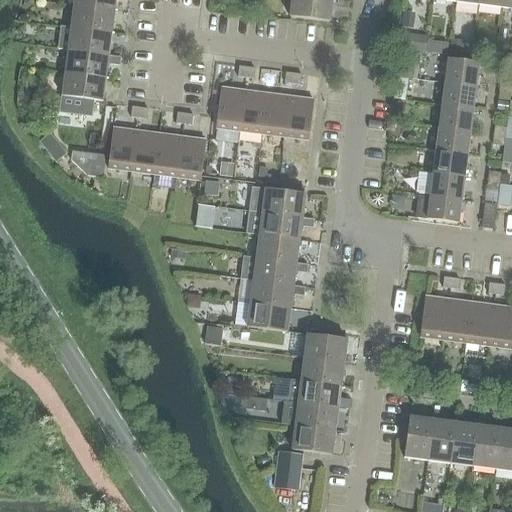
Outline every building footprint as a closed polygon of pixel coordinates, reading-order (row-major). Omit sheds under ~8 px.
[(73,0),(73,6),(114,12),(115,0),(73,0)] [(332,0),(291,0),(289,18),(329,23),(332,0)] [(478,0),(478,6),(500,9),(501,0),(478,0)] [(511,0),(501,0),(500,9),(511,10),(511,0)] [(70,29),(111,35),(114,12),(73,6),(70,29)] [(413,14),(405,13),(403,13),(401,28),(403,28),(411,29),(413,14)] [(67,52),(108,57),(111,35),(70,29),(60,28),(57,51),(67,52)] [(427,38),(405,35),(403,35),(401,51),(425,54),(427,38)] [(463,59),(464,42),(451,40),(449,58),(463,59)] [(64,74),(105,80),(108,57),(67,52),(64,74)] [(415,56),(401,54),(398,72),(412,74),(415,56)] [(478,65),(447,61),(444,84),(475,88),(478,65)] [(245,80),(245,79),(247,69),(238,68),(237,79),(245,80)] [(247,69),(245,79),(245,80),(253,81),(254,70),(247,69)] [(81,113),(82,100),(102,103),(105,80),(64,74),(61,97),(62,97),(60,110),(81,113)] [(292,86),(293,75),(285,74),(283,85),(292,86)] [(293,75),(292,86),(299,87),(301,76),(293,75)] [(500,83),(499,92),(510,93),(511,84),(500,83)] [(475,88),(444,84),(441,107),(472,111),(475,88)] [(239,133),(244,93),(221,90),(215,130),(239,133)] [(510,93),(499,92),(498,101),(509,102),(510,93)] [(244,93),(239,133),(262,136),(267,96),(244,93)] [(267,96),(262,136),(284,139),(289,99),(267,96)] [(289,99),(284,139),(308,142),(313,102),(289,99)] [(496,111),(507,112),(508,105),(497,103),(496,111)] [(472,111),(441,107),(438,130),(469,134),(472,111)] [(130,119),(138,120),(139,109),(131,108),(130,119)] [(139,109),(138,120),(146,121),(147,110),(139,109)] [(175,125),(183,126),(184,115),(176,114),(175,125)] [(184,115),(183,126),(191,127),(193,116),(184,115)] [(494,128),(493,137),(504,138),(505,130),(494,128)] [(131,173),(136,133),(113,130),(108,170),(131,173)] [(469,134),(438,130),(435,152),(466,156),(469,134)] [(136,133),(131,173),(154,176),(159,136),(136,133)] [(159,136),(154,176),(177,179),(182,139),(159,136)] [(493,137),(492,146),(503,147),(504,140),(504,138),(493,137)] [(182,139),(177,179),(200,182),(205,142),(182,139)] [(78,170),(104,174),(105,157),(72,152),(70,163),(78,170)] [(466,156),(435,152),(432,175),(463,179),(466,156)] [(511,152),(502,152),(501,163),(511,164),(511,152)] [(222,164),(220,175),(231,177),(233,165),(222,164)] [(259,170),(258,177),(265,178),(266,171),(259,170)] [(488,173),(487,182),(499,183),(500,176),(500,174),(488,173)] [(463,179),(432,175),(429,197),(460,201),(463,179)] [(499,183),(498,185),(499,185),(511,187),(511,180),(509,180),(510,177),(500,176),(499,183)] [(218,198),(219,184),(205,182),(203,197),(218,198)] [(487,182),(486,191),(497,192),(498,185),(499,183),(487,182)] [(280,185),(279,193),(302,196),(303,188),(280,185)] [(499,185),(498,196),(510,198),(511,187),(499,185)] [(248,213),(301,220),(301,219),(304,196),(302,196),(279,193),(251,189),(248,213)] [(460,201),(429,197),(429,198),(418,197),(415,219),(457,225),(460,201)] [(481,228),(493,229),(496,206),(484,205),(481,228)] [(301,220),(248,213),(245,236),(258,238),(258,237),(298,242),(300,227),(313,229),(314,221),(301,219),(301,220)] [(256,260),(295,265),(298,242),(258,237),(258,238),(256,259),(256,260)] [(183,254),(171,252),(170,260),(182,262),(183,254)] [(256,259),(242,258),(239,281),(253,283),(293,288),(293,287),(294,273),(307,275),(308,266),(295,265),(256,260),(256,259)] [(444,279),(443,281),(442,289),(450,290),(451,280),(444,279)] [(451,280),(450,290),(457,291),(459,281),(451,280)] [(253,283),(250,305),(290,310),(291,296),(304,297),(305,289),(293,287),(293,288),(253,283)] [(487,295),(495,296),(496,285),(488,284),(487,295)] [(496,285),(495,296),(502,296),(504,286),(496,285)] [(199,298),(187,297),(186,309),(193,309),(199,305),(199,298)] [(443,342),(448,302),(425,299),(420,339),(443,342)] [(448,302),(443,342),(466,345),(471,305),(448,302)] [(290,310),(250,305),(247,329),(286,334),(290,310)] [(471,305),(466,345),(478,346),(488,348),(494,308),(471,305)] [(511,310),(494,308),(488,348),(511,351),(511,348),(511,310)] [(221,331),(205,329),(204,337),(214,338),(220,339),(221,331)] [(346,341),(306,336),(303,360),(343,365),(346,341)] [(466,345),(464,356),(476,358),(478,346),(466,345)] [(343,365),(303,360),(300,382),(340,387),(343,365)] [(340,387),(300,382),(290,381),(287,404),(297,405),(337,410),(340,387)] [(498,393),(498,382),(489,382),(488,392),(498,393)] [(466,387),(465,394),(477,396),(478,388),(466,387)] [(222,395),(227,407),(241,409),(242,398),(222,395)] [(265,414),(266,403),(243,399),(241,411),(265,414)] [(337,410),(297,405),(294,428),(334,433),(337,410)] [(409,418),(403,459),(427,462),(432,421),(409,418)] [(432,421),(427,462),(449,465),(455,424),(432,421)] [(455,424),(449,465),(472,468),(477,427),(455,424)] [(477,427),(472,468),(495,471),(500,430),(477,427)] [(294,428),(291,451),(331,456),(334,433),(294,428)] [(511,431),(500,430),(495,471),(511,473),(511,431)] [(302,457),(278,454),(274,489),(298,492),(302,457)] [(387,500),(376,498),(375,505),(386,507),(387,500)]
